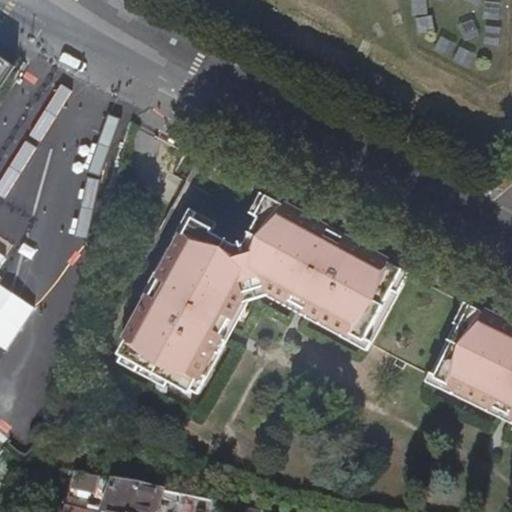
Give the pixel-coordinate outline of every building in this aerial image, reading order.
[(0,94),(17,69),(0,57),(0,94)] [(234,239),(189,216),(158,276),(163,278),(155,294),(150,292),(120,351),(192,388),(244,287),(265,278),(299,296),(300,293),(308,297),(307,300),(366,330),(402,260),(343,230),(341,235),(325,226),(327,221),(268,191),(245,235),(234,239)] [(511,316),(476,298),(440,368),(507,403),(509,400),(511,402),(511,316)] [(103,478),(77,473),(73,489),(98,494),(103,478)] [(160,511),(168,491),(116,481),(105,511),(160,511)]
